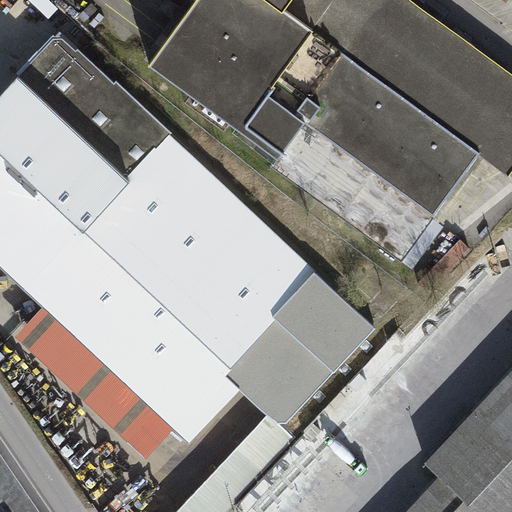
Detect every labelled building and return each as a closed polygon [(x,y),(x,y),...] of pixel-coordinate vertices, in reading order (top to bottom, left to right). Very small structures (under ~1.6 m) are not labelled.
[(509,174),(511,169),(511,74),(410,0),(194,0),(148,63),(277,156),(270,165),(402,261),(435,215),(434,214),(479,152),(509,174)] [(53,36),(18,73),(164,210),(205,166),(189,152),(191,149),(116,78),(114,80),(77,47),(75,48),(62,36),(53,36)] [(289,419),(375,326),(205,166),(164,210),(18,73),(0,56),(0,265),(172,427),(173,425),(186,437),(211,410),(211,404),(201,395),(226,369),(230,364),(289,419)] [(240,383),(226,369),(201,395),(211,404),(211,410),(186,437),(173,425),(172,427),(0,265),(0,293),(28,320),(15,334),(154,464),(164,464),(240,383)] [(398,302),(368,274),(355,287),(386,315),(398,302)] [(439,474),(479,511),(511,511),(511,367),(425,460),(439,474)] [(268,416),(176,511),(223,511),(293,439),(268,416)] [(479,511),(439,474),(403,511),(479,511)]
